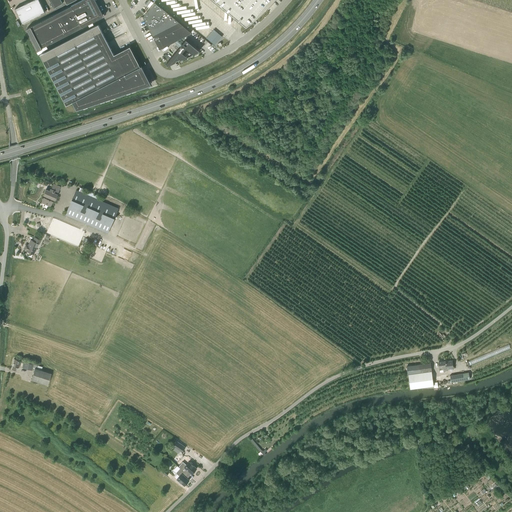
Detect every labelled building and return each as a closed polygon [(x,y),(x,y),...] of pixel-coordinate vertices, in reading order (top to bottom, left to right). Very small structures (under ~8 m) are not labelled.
[(45,12),(39,0),(31,0),(15,8),(22,23),(45,12)] [(81,0),(27,28),(38,49),(99,18),(89,0),(81,0)] [(216,0),(246,25),(255,17),(263,10),(271,2),(272,0),(216,0)] [(160,48),(191,32),(155,1),(143,16),(160,48)] [(40,54),(45,63),(66,105),(73,101),(77,109),(146,86),(140,72),(143,70),(130,46),(114,54),(103,33),(98,24),(40,54)] [(214,29),(205,39),(214,47),(219,41),(220,42),(224,38),(214,29)] [(200,50),(186,39),(167,62),(168,64),(187,56),(182,52),(186,47),(193,53),(200,50)] [(41,202),(50,206),(53,199),(54,199),(57,193),(56,193),(56,191),(57,192),(60,187),(53,184),(50,191),(45,189),(43,195),(44,195),(41,202)] [(66,214),(108,232),(118,208),(75,190),(66,214)] [(26,251),(33,254),(37,243),(38,243),(40,239),(34,237),(33,240),(31,239),(26,251)] [(469,360),(472,369),(503,358),(501,352),(511,349),(510,345),(469,360)] [(11,368),(16,370),(17,367),(18,367),(20,362),(18,361),(18,359),(14,358),(11,368)] [(439,362),(440,369),(449,368),(448,360),(439,362)] [(31,370),(33,364),(23,362),(22,367),(31,370)] [(408,373),(432,371),(431,363),(407,366),(408,373)] [(51,373),(34,368),(30,379),(47,384),(51,373)] [(432,371),(408,374),(410,389),(434,386),(432,371)] [(470,379),(469,372),(450,375),(451,382),(470,379)] [(186,447),(178,441),(177,440),(171,448),(179,454),(181,451),(182,452),(186,447)] [(179,466),(181,468),(188,474),(190,471),(193,473),(197,468),(193,464),(193,463),(192,462),(191,462),(190,461),(187,464),(183,461),(179,466)] [(188,474),(181,468),(180,468),(177,466),(174,470),(180,475),(177,479),(178,479),(178,481),(180,482),(181,482),(185,485),(190,480),(186,476),(188,474)] [(161,471),(166,475),(169,472),(164,467),(161,471)]
